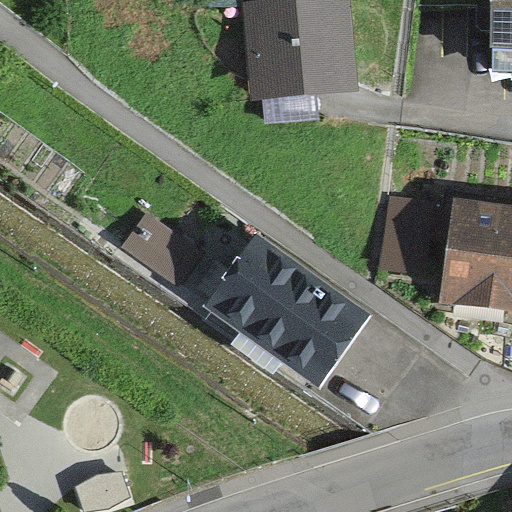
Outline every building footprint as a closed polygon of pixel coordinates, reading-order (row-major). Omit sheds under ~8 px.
[(511,0),(480,0),(480,68),(511,68),(511,0)] [(342,7),(233,12),(237,103),(346,99),(342,7)] [(427,211),(397,207),(388,265),(418,270),(427,211)] [(511,218),(449,209),(434,307),(511,319),(511,218)] [(195,259),(139,221),(117,253),(172,291),(195,259)] [(356,330),(251,256),(203,323),(309,398),(356,330)]
